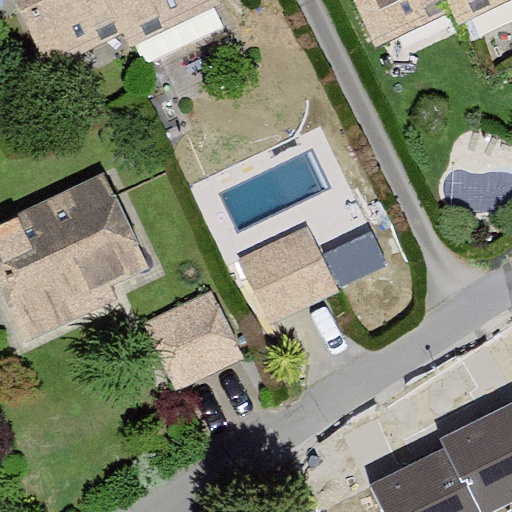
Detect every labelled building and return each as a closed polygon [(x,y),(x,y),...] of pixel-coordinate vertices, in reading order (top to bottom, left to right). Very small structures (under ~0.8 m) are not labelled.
[(220,0),(20,0),(50,70),(125,38),(131,53),(226,14),(220,0)] [(511,0),(361,0),(386,51),(458,17),(466,33),(511,10),(511,0)] [(115,176),(0,227),(0,277),(27,338),(161,278),(115,176)] [(306,233),(239,265),(270,329),(337,297),(306,233)] [(210,299),(148,329),(180,393),(241,363),(210,299)] [(494,511),(511,503),(511,406),(444,441),(447,448),(479,511),(494,511)] [(479,511),(447,448),(374,485),(387,511),(479,511)]
